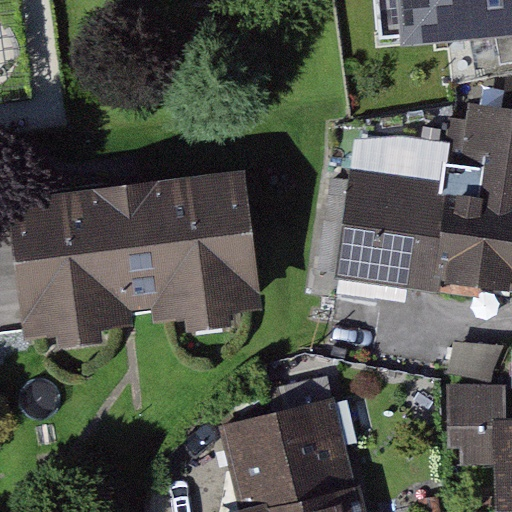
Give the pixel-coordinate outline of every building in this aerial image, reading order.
[(511,0),(408,0),(412,42),(511,34),(511,0)] [(470,184),(358,166),(343,265),(511,291),(511,100),(483,96),(470,184)] [(255,172),(25,191),(36,326),(266,308),(255,172)] [(374,511),(346,394),(226,424),(245,500),(214,508),(215,511),(374,511)] [(511,511),(511,421),(502,422),(506,511),(511,511)]
